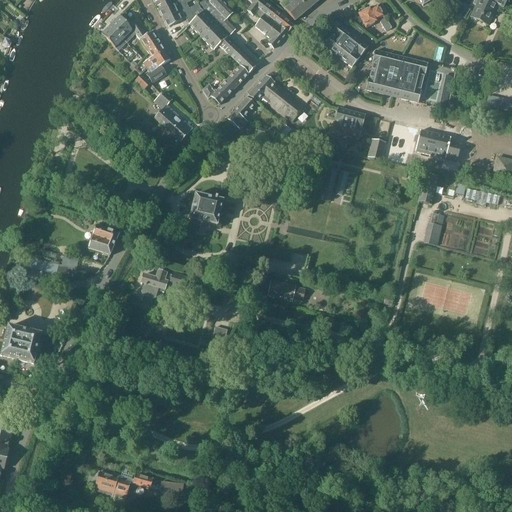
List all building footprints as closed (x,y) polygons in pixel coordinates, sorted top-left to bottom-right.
[(179,0),(157,0),(154,2),(158,11),(179,0)] [(199,11),(193,0),(180,0),(179,0),(158,11),(166,27),(169,28),(182,22),(185,29),(189,26),(189,25),(185,19),(199,11)] [(226,0),(201,0),(200,2),(202,7),(204,9),(204,10),(203,10),(210,18),(212,16),(221,25),(226,21),(226,20),(233,13),(225,6),(229,3),(226,0)] [(263,14),(269,8),(259,0),(247,0),(247,1),(252,5),(248,10),(254,15),(258,10),(263,14)] [(296,0),(294,2),(304,14),(314,6),(309,0),(296,0)] [(507,0),(470,0),(476,3),(469,17),(487,25),(494,11),(501,10),(502,9),(503,9),(507,0)] [(462,6),(456,1),(451,8),(456,13),(462,6)] [(304,14),(294,2),(284,10),(294,22),(304,14)] [(366,28),(373,24),(375,27),(378,25),(378,23),(380,22),(385,32),(392,29),(385,17),(382,12),(381,12),(378,7),(371,10),(370,9),(359,15),(366,28)] [(294,27),(269,8),(263,14),(275,24),(288,34),(294,27)] [(263,14),(258,10),(254,15),(261,20),(252,32),(262,40),(275,24),(263,14)] [(215,24),(203,12),(189,25),(189,26),(201,38),(215,24)] [(127,44),(135,35),(120,18),(111,27),(127,44)] [(368,48),(336,23),(328,33),(332,36),(324,47),(352,69),(367,49),(368,48)] [(228,38),(215,24),(201,38),(213,52),(219,46),(230,57),(237,49),(227,39),(228,38)] [(274,50),(288,34),(275,24),(262,40),(274,50)] [(153,60),(165,52),(152,33),(146,37),(138,25),(132,29),(151,58),(143,64),(146,67),(154,61),(153,60)] [(127,44),(111,27),(102,36),(119,53),(127,44)] [(10,41),(5,39),(2,46),(6,48),(10,47),(11,44),(10,41)] [(256,67),(237,49),(230,57),(240,67),(241,66),(249,75),(256,67)] [(170,61),(165,52),(153,60),(154,61),(155,62),(146,68),(149,74),(143,77),(146,80),(150,85),(151,84),(152,85),(166,76),(161,67),(170,61)] [(428,65),(375,52),(375,53),(372,64),(373,64),(371,72),(369,80),(369,79),(368,79),(365,91),(418,104),(421,92),(420,92),(424,77),(425,77),(428,65)] [(241,66),(240,67),(230,78),(225,73),(222,76),(235,90),(249,75),(241,66)] [(143,77),(140,74),(141,76),(135,82),(144,91),(150,85),(155,89),(150,85),(146,80),(143,77)] [(235,90),(222,76),(221,77),(226,81),(216,92),(215,89),(213,91),(209,86),(202,91),(208,100),(211,98),(219,106),(235,90)] [(305,107),(266,77),(248,96),(257,104),(262,99),(268,104),(268,105),(292,124),(305,107)] [(443,84),(441,92),(450,94),(451,86),(443,84)] [(162,95),(162,96),(154,103),(162,110),(154,119),(181,143),(193,130),(167,107),(172,101),(164,95),(162,95)] [(310,95),(305,101),(315,109),(320,103),(310,95)] [(257,104),(248,96),(235,112),(240,116),(248,123),(244,120),(256,106),(257,104)] [(499,99),(488,97),(486,107),(496,109),(499,99)] [(365,116),(338,109),(332,133),(359,141),(365,116)] [(240,116),(235,112),(227,120),(235,127),(240,132),(248,123),(240,116)] [(256,130),(255,135),(273,139),(274,138),(275,134),(256,130)] [(422,136),(419,153),(455,161),(459,144),(422,136)] [(386,144),(372,141),(368,158),(382,162),(386,144)] [(511,172),(511,161),(497,158),(493,175),(510,179),(511,172)] [(337,170),(326,167),(319,200),(330,203),(337,170)] [(418,202),(430,205),(431,203),(434,204),(437,193),(434,192),(434,189),(441,191),(444,179),(425,174),(418,202)] [(189,220),(218,227),(223,202),(195,195),(189,220)] [(431,215),(424,245),(437,248),(444,218),(431,215)] [(108,226),(102,225),(101,228),(96,226),(88,250),(109,256),(109,257),(110,257),(119,234),(118,234),(115,233),(116,228),(108,225),(108,226)] [(189,279),(173,274),(173,276),(158,272),(156,279),(144,275),(141,284),(145,285),(144,287),(143,288),(142,292),(142,293),(142,296),(143,296),(144,297),(142,302),(151,305),(153,300),(154,300),(155,300),(158,292),(164,294),(167,283),(170,284),(170,285),(185,290),(189,279)] [(244,280),(231,280),(231,292),(244,292),(244,282),(244,280)] [(293,301),(303,303),(306,290),(296,288),(296,287),(271,282),(268,296),(293,302),(293,301)] [(0,357),(12,360),(34,365),(41,336),(8,327),(0,357)] [(12,429),(0,425),(0,476),(2,470),(6,471),(7,467),(8,467),(11,455),(10,455),(11,451),(7,450),(12,429)] [(149,486),(152,476),(136,471),(133,482),(149,486)] [(94,492),(104,494),(113,497),(115,489),(127,493),(129,484),(118,480),(118,478),(99,473),(94,492)]
